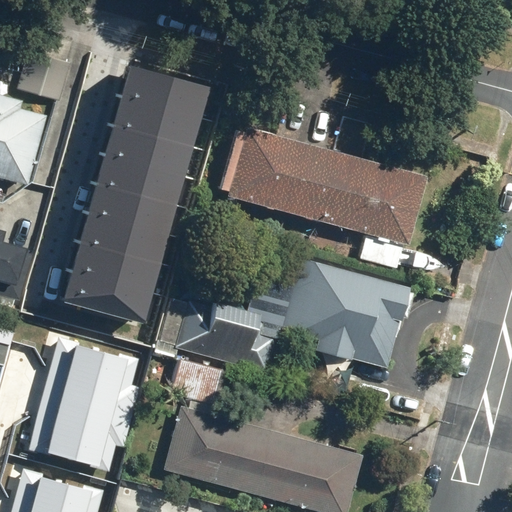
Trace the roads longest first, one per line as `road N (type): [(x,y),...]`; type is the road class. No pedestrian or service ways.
road 1 (residential): [(511,92),(164,0)]
road 2 (residential): [(455,511),(511,301)]
